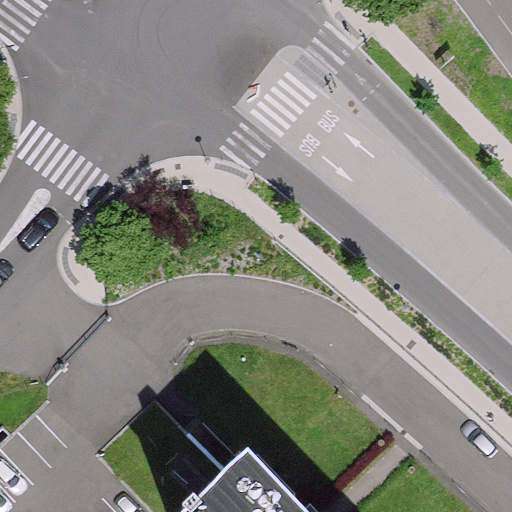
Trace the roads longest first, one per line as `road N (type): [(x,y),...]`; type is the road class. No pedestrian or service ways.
road 1 (residential): [(511,486),(338,331),(266,304),(206,305),(124,354),(63,351),(0,298)]
road 2 (primary): [(130,74),(317,200),(511,367)]
road 3 (primary): [(511,227),(355,65),(269,0)]
road 4 (unclassified): [(130,74),(0,253)]
road 5 (primary): [(11,0),(130,74)]
